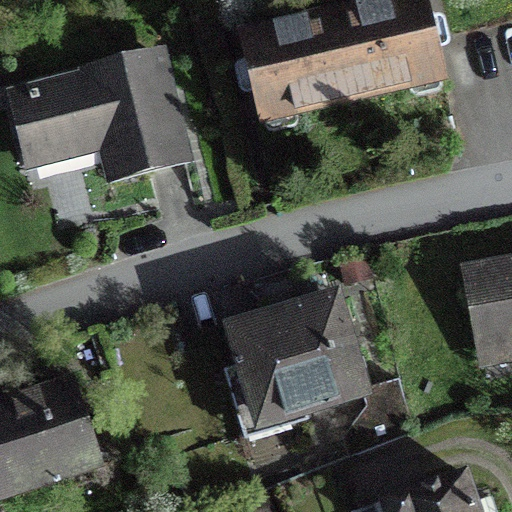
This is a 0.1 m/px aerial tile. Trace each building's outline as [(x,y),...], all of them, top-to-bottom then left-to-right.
[(421,0),(414,0),(237,42),(248,84),(257,125),(441,82),(421,0)] [(99,140),(109,181),(183,162),(170,111),(157,60),(84,78),(84,81),(11,100),(25,159),(99,140)] [(476,352),(511,345),(511,266),(461,276),(476,352)] [(331,305),(298,315),(296,308),(270,316),(272,323),(231,336),(241,372),(224,377),(237,423),(297,405),(299,414),(359,396),(331,305)] [(70,385),(28,399),(0,407),(0,502),(98,470),(70,385)] [(373,511),(492,511),(489,501),(473,507),(463,479),(380,507),(381,510),(373,511)]
